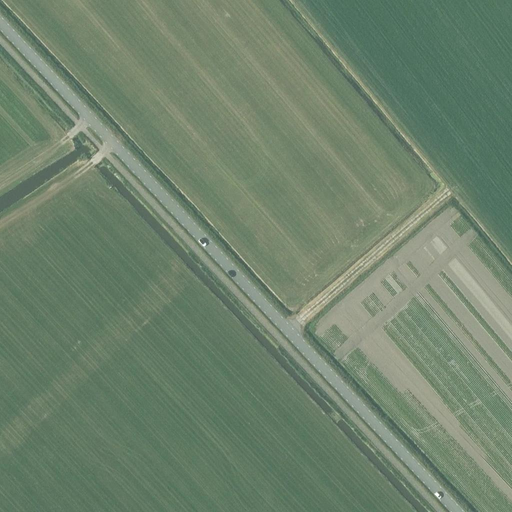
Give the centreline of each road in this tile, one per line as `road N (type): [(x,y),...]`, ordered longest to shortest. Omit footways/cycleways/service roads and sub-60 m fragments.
road 1 (tertiary): [(456,511),(0,25)]
road 2 (track): [(454,186),(286,331)]
